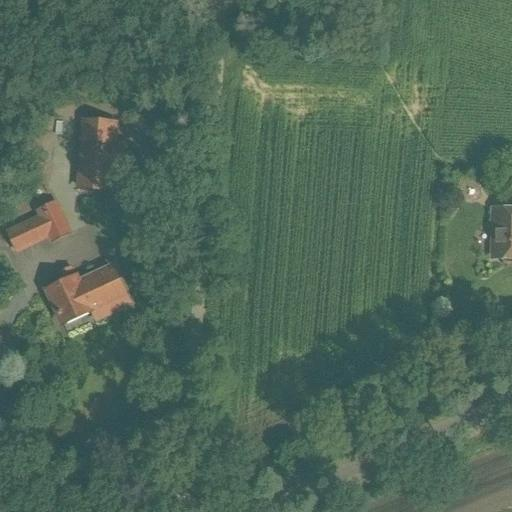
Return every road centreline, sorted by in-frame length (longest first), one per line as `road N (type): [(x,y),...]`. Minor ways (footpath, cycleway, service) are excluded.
road 1 (unclassified): [(182,511),(221,0)]
road 2 (unclassified): [(267,511),(511,397)]
